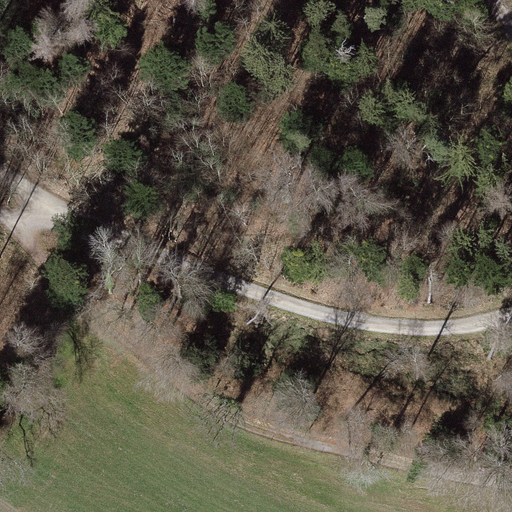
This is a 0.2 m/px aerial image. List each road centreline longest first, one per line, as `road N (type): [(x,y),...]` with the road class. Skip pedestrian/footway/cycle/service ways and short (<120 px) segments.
road 1 (track): [(15,218),(63,279),(154,365),(246,426),(511,486)]
road 2 (track): [(60,207),(183,264),(324,315),(423,329),(511,312)]
